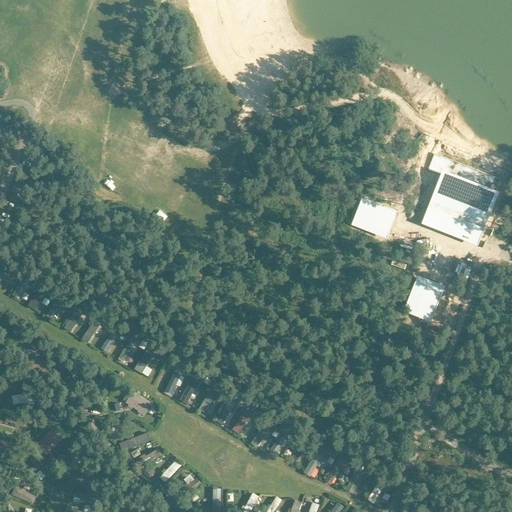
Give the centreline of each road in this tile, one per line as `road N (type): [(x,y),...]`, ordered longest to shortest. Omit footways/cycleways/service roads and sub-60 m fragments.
road 1 (track): [(482,249),(388,511)]
road 2 (track): [(0,332),(33,352),(126,466),(184,511)]
road 3 (track): [(259,116),(193,0)]
road 4 (track): [(31,119),(84,0)]
